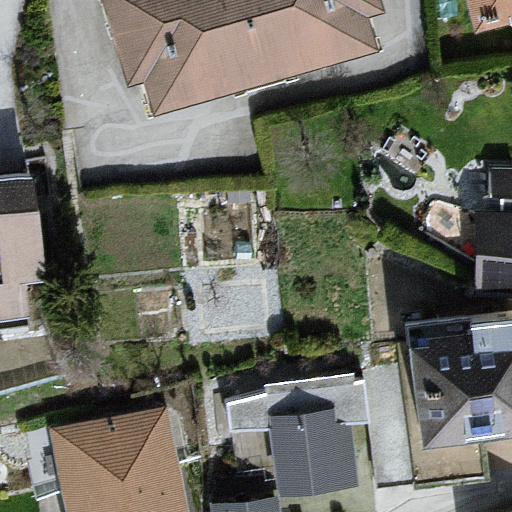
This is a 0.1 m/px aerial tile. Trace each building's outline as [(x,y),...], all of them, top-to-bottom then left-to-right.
[(111,0),(129,60),(145,55),(155,88),(358,29),(349,0),(111,0)] [(470,0),(474,12),(503,4),(504,0),(470,0)] [(511,164),(488,164),(487,211),(475,210),(475,213),(474,281),(511,283),(511,164)] [(0,313),(25,310),(18,258),(38,255),(26,167),(0,170),(0,313)] [(511,413),(511,309),(464,315),(408,322),(408,326),(410,340),(412,363),(400,365),(405,426),(411,474),(412,485),(482,477),(474,417),(511,413)] [(405,426),(400,365),(362,371),(362,374),(368,417),(375,478),(411,474),(405,426)] [(271,424),(277,473),(278,480),(336,475),(332,434),(331,419),(368,417),(362,374),(263,388),(224,398),(228,426),(271,424)] [(23,428),(35,491),(69,484),(80,481),(86,511),(174,511),(166,468),(165,465),(156,413),(115,421),(115,417),(100,419),(101,424),(59,432),(57,421),(23,428)] [(210,503),(211,511),(277,511),(275,496),(218,502),(210,503)]
